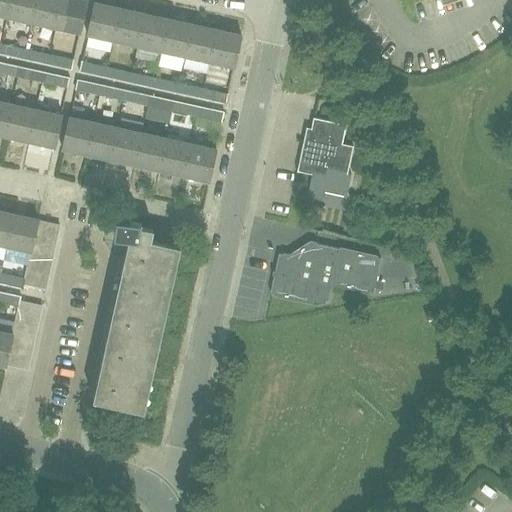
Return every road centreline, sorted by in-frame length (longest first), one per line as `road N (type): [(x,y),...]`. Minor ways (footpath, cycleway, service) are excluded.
road 1 (residential): [(166,508),(273,6)]
road 2 (tertiary): [(166,508),(140,484),(0,443)]
